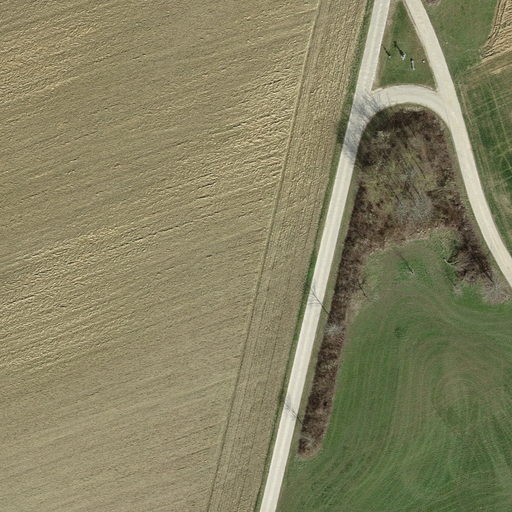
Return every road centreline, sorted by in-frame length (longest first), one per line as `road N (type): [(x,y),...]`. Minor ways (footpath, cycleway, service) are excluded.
road 1 (unclassified): [(358,107),(266,511)]
road 2 (unclassified): [(452,115),(471,195),(511,279)]
road 3 (unclassified): [(403,0),(452,115)]
